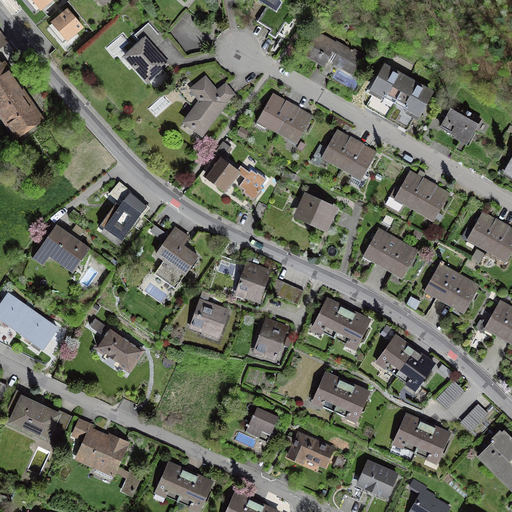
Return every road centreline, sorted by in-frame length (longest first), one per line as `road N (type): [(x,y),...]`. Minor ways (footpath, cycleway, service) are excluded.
road 1 (residential): [(511,410),(434,339),(366,297),(172,201),(82,115),(0,12)]
road 2 (residential): [(0,357),(137,426),(310,497)]
road 3 (residential): [(511,201),(237,51)]
